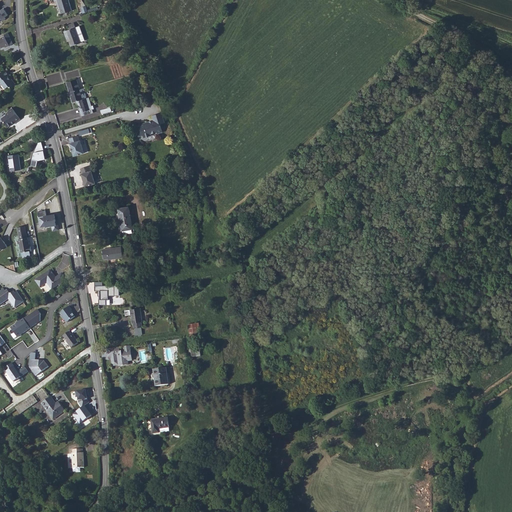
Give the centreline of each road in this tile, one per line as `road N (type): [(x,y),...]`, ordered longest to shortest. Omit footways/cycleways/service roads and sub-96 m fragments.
road 1 (track): [(511,350),(470,376),(460,371),(338,406),(319,433),(325,455)]
road 2 (unclassified): [(81,287),(104,436),(104,482),(91,511)]
road 3 (track): [(387,0),(483,50),(511,76)]
road 4 (unknown): [(79,273),(141,268),(136,201)]
road 5 (unclassified): [(47,120),(74,245)]
road 6 (unclassified): [(20,0),(47,120)]
